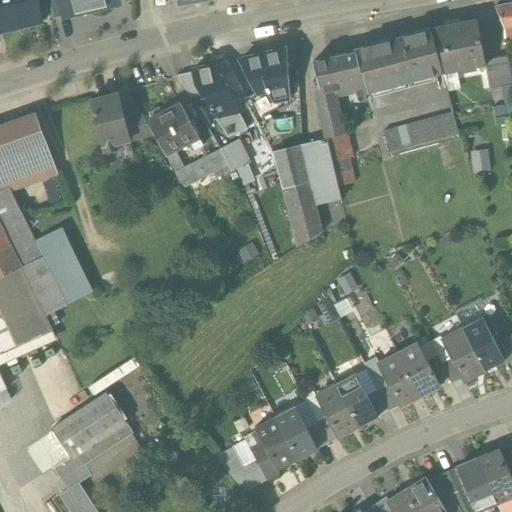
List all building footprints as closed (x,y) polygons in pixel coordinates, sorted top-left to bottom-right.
[(0,0),(0,33),(41,24),(35,0),(0,0)] [(60,0),(65,18),(118,6),(116,0),(60,0)] [(511,4),(495,7),(503,28),(504,36),(511,34),(511,4)] [(485,67),(486,67),(485,61),(477,22),(431,31),(443,74),(444,77),(485,67)] [(365,92),(443,74),(431,31),(419,33),(353,51),(354,55),(357,54),(366,90),(364,91),(365,92)] [(288,108),(289,108),(287,78),(285,50),(240,60),(257,94),(258,95),(267,90),(269,94),(271,93),(279,110),(288,108)] [(366,90),(357,54),(354,55),(328,61),(334,85),(345,83),(348,94),(356,93),(358,102),(366,99),(365,92),(364,91),(366,90)] [(511,84),(511,79),(507,56),(496,59),(501,87),(511,84)] [(501,87),(496,59),(485,61),(486,67),(485,67),(489,89),(501,87)] [(334,85),(328,61),(314,64),(318,86),(315,87),(322,119),(340,114),(337,97),(348,94),(345,83),(334,85)] [(238,115),(235,102),(232,103),(228,89),(226,89),(224,79),(220,80),(217,66),(195,72),(195,73),(199,87),(204,96),(208,95),(212,112),(215,111),(217,120),(238,115)] [(191,99),(204,96),(199,87),(195,73),(179,77),(191,99)] [(301,112),(299,77),(287,78),(289,108),(288,108),(289,113),(301,112)] [(258,121),(279,110),(271,93),(269,94),(267,90),(258,95),(257,94),(247,99),(258,121)] [(116,95),(89,102),(103,155),(119,151),(117,145),(128,142),(122,118),(116,95)] [(258,121),(247,99),(235,102),(238,115),(217,120),(229,137),(260,125),(258,121)] [(192,152),(202,147),(180,105),(163,113),(158,109),(150,113),(151,120),(147,122),(165,156),(188,144),(192,152)] [(122,118),(128,142),(153,136),(141,113),(122,118)] [(453,113),(384,130),(390,153),(459,136),(453,113)] [(344,135),(340,114),(322,119),(327,141),(328,141),(328,139),(344,135)] [(0,129),(0,163),(46,148),(35,117),(0,129)] [(352,172),(344,135),(328,139),(328,141),(336,175),(352,172)] [(341,201),(336,175),(328,141),(327,141),(305,147),(316,207),(341,201)] [(232,173),(245,166),(234,145),(220,152),(232,173)] [(315,207),(316,207),(305,147),(274,155),(288,214),(315,207)] [(46,148),(0,163),(0,192),(5,190),(55,173),(46,148)] [(217,180),(232,173),(220,152),(175,175),(186,198),(206,188),(201,179),(213,173),(217,180)] [(0,227),(21,269),(45,316),(63,307),(5,190),(0,192),(0,227)] [(321,232),(315,207),(288,214),(297,248),(321,232)] [(0,279),(21,269),(0,227),(0,279)] [(45,316),(21,269),(0,279),(0,354),(53,332),(45,316)] [(463,330),(485,372),(504,362),(505,362),(496,344),(483,319),(463,330)] [(463,330),(443,340),(452,357),(464,379),(465,383),(485,372),(463,330)] [(496,344),(505,362),(504,362),(506,367),(511,363),(511,336),(496,344)] [(398,354),(420,397),(440,386),(418,344),(398,354)] [(94,394),(139,363),(133,354),(88,385),(94,394)] [(398,354),(379,364),(401,406),(420,397),(398,354)] [(453,385),(464,379),(452,357),(441,363),(453,385)] [(400,405),(377,360),(365,366),(388,411),(400,405)] [(0,375),(0,403),(10,399),(0,375)] [(336,386),(358,428),(379,417),(379,416),(368,395),(357,375),(336,386)] [(336,386),(316,396),(328,418),(338,438),(358,428),(336,386)] [(368,395),(379,416),(388,411),(377,390),(368,395)] [(97,511),(79,484),(92,476),(85,465),(133,434),(107,394),(51,430),(71,460),(55,470),(68,490),(60,496),(70,511),(97,511)] [(275,419),(297,461),(318,451),(317,449),(307,430),(296,408),(275,419)] [(327,444),(338,438),(328,418),(317,424),(327,444)] [(297,461),(275,419),(255,429),(264,446),(253,452),(257,460),(266,477),(268,477),(297,461)] [(317,449),(327,444),(317,424),(307,430),(317,449)] [(92,476),(97,484),(103,480),(143,453),(133,434),(85,465),(92,476)] [(246,439),(215,455),(230,474),(257,460),(253,452),(246,439)] [(511,481),(511,450),(510,445),(497,450),(498,451),(499,451),(511,481)] [(511,497),(511,481),(499,451),(498,451),(478,459),(497,504),(511,497)] [(143,453),(103,480),(116,499),(156,472),(143,453)] [(459,468),(457,468),(476,511),(475,511),(477,511),(497,504),(478,459),(459,468)] [(266,477),(257,460),(230,474),(245,493),(270,481),(268,477),(266,477)] [(457,468),(459,468),(458,467),(439,477),(451,497),(452,497),(460,511),(475,511),(476,511),(457,468)] [(451,497),(439,477),(428,482),(440,503),(451,497)] [(440,503),(428,482),(425,478),(406,490),(419,511),(460,511),(452,497),(451,497),(440,503)] [(388,501),(387,501),(393,511),(419,511),(406,490),(388,501)] [(393,511),(387,501),(388,501),(386,498),(372,508),(374,511),(393,511)]
